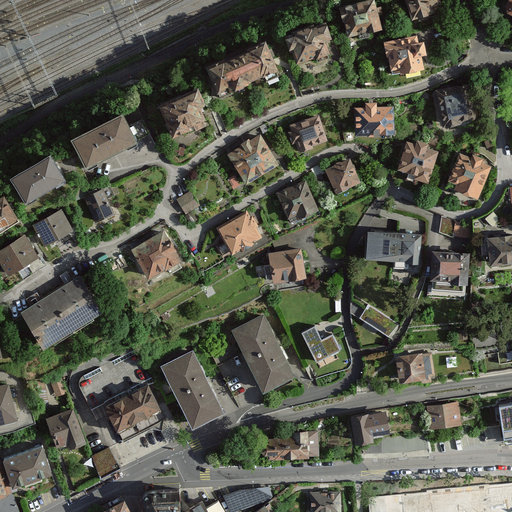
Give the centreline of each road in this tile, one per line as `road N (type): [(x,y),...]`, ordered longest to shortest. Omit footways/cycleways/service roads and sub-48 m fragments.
road 1 (motorway): [(0,310),(156,336),(283,369),(511,461)]
road 2 (motorway): [(511,329),(309,252),(187,225),(0,203)]
road 3 (residential): [(485,59),(411,89),(334,94),(279,109),(177,174),(164,214)]
road 4 (residential): [(511,463),(196,475),(180,452)]
road 5 (residential): [(390,187),(357,236),(347,270),(350,378),(254,412),(244,426)]
road 6 (residential): [(164,214),(200,229),(346,147),(371,152),(390,187)]
road 7 (residential): [(511,380),(244,426)]
road 8 (residential): [(164,214),(0,298)]
road 9 (unknown): [(353,352),(400,333),(423,277),(434,206)]
road 10 (residential): [(390,187),(464,215),(491,202),(503,175)]
